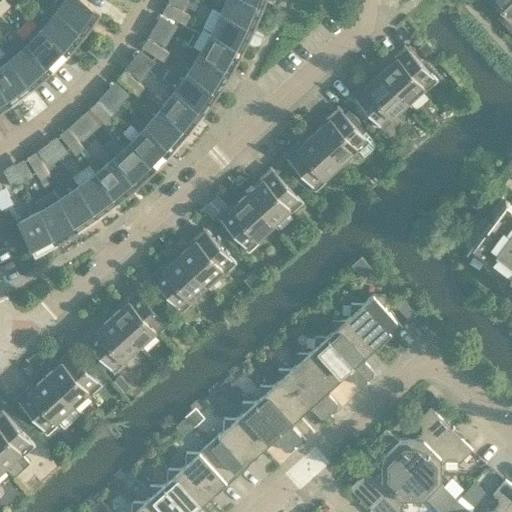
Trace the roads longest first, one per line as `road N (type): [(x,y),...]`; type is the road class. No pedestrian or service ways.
road 1 (residential): [(14,344),(363,25),(367,0)]
road 2 (residential): [(309,465),(427,355),(511,432)]
road 3 (residential): [(0,152),(90,83),(149,0)]
